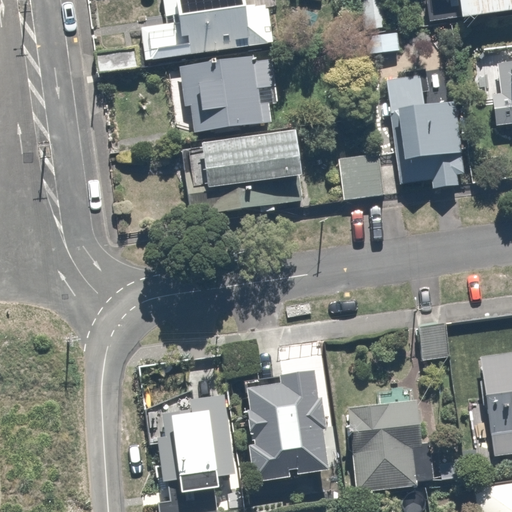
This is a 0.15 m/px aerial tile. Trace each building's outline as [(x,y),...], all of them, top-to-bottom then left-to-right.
[(138,27),(143,64),(271,45),(266,8),(278,6),(277,0),(160,0),(164,23),(138,27)] [(511,0),(422,0),(426,23),(511,10),(511,0)] [(94,55),(97,74),(138,69),(135,49),(94,55)] [(270,55),(178,67),(182,109),(188,108),(192,135),(271,124),(268,105),(277,104),(270,55)] [(511,121),(511,60),(494,63),(499,95),(489,96),(492,123),(511,121)] [(382,73),(397,185),(429,181),(430,190),(457,186),(454,176),(463,174),(448,64),(382,73)] [(295,134),(176,152),(185,219),(303,201),(295,134)] [(383,196),(377,154),(336,159),(341,202),(383,196)] [(440,323),(414,325),(417,358),(443,356),(440,323)] [(511,360),(483,362),(490,456),(511,453),(511,360)] [(288,378),(238,385),(250,481),(327,472),(314,365),(286,368),(288,378)] [(165,398),(166,414),(172,483),(153,485),(155,511),(209,511),(216,511),(214,490),(234,488),(226,393),(165,398)] [(416,398),(344,404),(352,492),(416,487),(412,447),(420,446),(416,398)] [(456,453),(433,455),(434,478),(458,476),(456,453)] [(511,511),(511,485),(475,490),(477,511),(511,511)]
